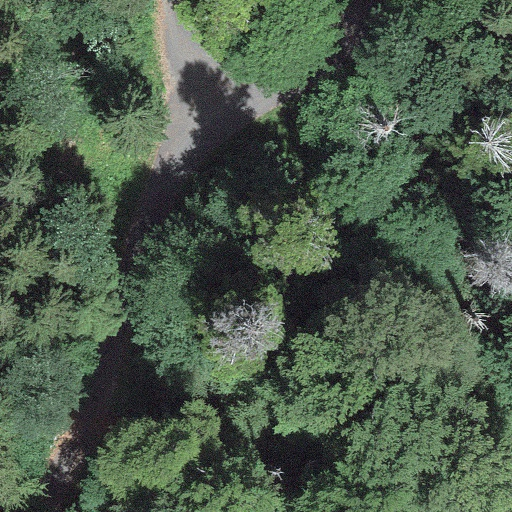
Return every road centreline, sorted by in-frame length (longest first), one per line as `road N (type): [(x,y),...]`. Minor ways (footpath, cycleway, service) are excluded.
road 1 (track): [(45,511),(97,421),(145,232),(166,189),(215,130),(354,53),(428,0)]
road 2 (track): [(215,130),(189,64),(187,0)]
